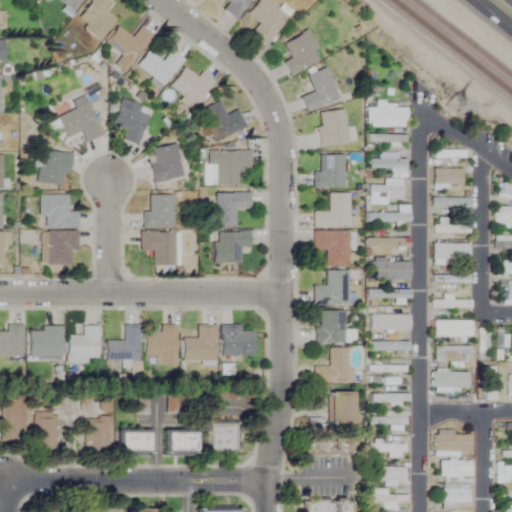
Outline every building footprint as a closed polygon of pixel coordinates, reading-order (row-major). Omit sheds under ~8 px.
[(58,0),(63,9),(79,0),(58,0)] [(110,4),(105,0),(89,0),(76,17),(85,25),(81,30),(97,42),(115,20),(104,11),(110,4)] [(221,10),(233,21),(250,0),(222,0),(227,3),(221,10)] [(249,33),(264,47),(287,20),(264,0),(256,0),(245,14),(257,24),(249,33)] [(119,56),(111,66),(122,75),(152,36),(139,26),(130,38),(116,27),(103,43),(119,56)] [(281,43),(289,59),(280,63),(287,76),(320,60),(306,31),(281,43)] [(134,66),(162,87),(182,60),(168,49),(159,61),(146,51),(134,66)] [(192,107),(212,83),(199,73),(195,78),(182,67),(167,87),(192,107)] [(298,97),(303,112),(337,101),(326,69),(305,75),(311,93),(298,97)] [(134,146),(149,112),(120,99),(109,125),(124,131),(120,140),(134,146)] [(236,110),(223,116),(217,102),(197,111),(210,142),(244,129),(236,110)] [(56,117),(65,139),(79,132),(84,143),(100,136),(86,104),(56,117)] [(405,124),(405,108),(364,108),(364,124),(405,124)] [(343,110),(316,114),(318,126),(314,127),(317,148),(348,144),(343,110)] [(404,136),(366,135),(366,146),(404,146),(404,136)] [(180,178),(174,145),(145,150),(151,183),(180,178)] [(34,184),(60,187),(61,175),(66,176),(69,154),(38,150),(34,184)] [(206,175),(214,175),(214,186),(238,186),(238,171),(248,171),(248,151),(206,151),(206,175)] [(463,151),(432,151),(432,160),(463,160),(463,151)] [(311,188),(346,188),(346,176),(342,176),(342,156),(318,156),(318,173),(311,173),(311,188)] [(367,160),(367,170),(389,170),(389,178),(404,178),(404,157),(376,157),(376,160),(367,160)] [(430,187),(460,187),(460,170),(430,170),(430,187)] [(386,200),(400,200),(400,181),(382,181),(382,186),(367,186),(367,206),(386,206),(386,200)] [(511,200),(511,194),(497,192),(496,198),(511,200)] [(233,227),(233,210),(249,210),(249,194),(213,194),(213,227),(233,227)] [(171,195),(147,195),(147,213),(139,213),(139,229),(171,229),(171,195)] [(311,229),(347,229),(347,195),(326,195),(326,213),(311,213),(311,229)] [(36,218),(41,218),(41,229),(75,229),(75,213),(65,213),(65,196),(36,196),(36,218)] [(430,207),(441,207),(441,214),(467,214),(467,199),(430,199),(430,207)] [(395,214),(365,214),(365,223),(407,223),(407,207),(395,207),(395,214)] [(511,209),(493,209),(493,229),(511,229),(511,209)] [(431,225),(431,234),(467,234),(467,226),(439,226),(439,225),(431,225)] [(346,267),(346,232),(311,232),(311,250),(323,250),(323,267),(346,267)] [(75,251),(75,233),(43,233),(43,265),(69,265),(69,251),(75,251)] [(150,266),(173,266),(173,233),(137,233),(137,251),(150,251),(150,266)] [(211,264),(238,264),(238,248),(247,248),(247,233),(211,233),(211,264)] [(492,250),(511,249),(511,241),(511,242),(511,237),(492,237),(492,250)] [(407,239),(365,239),(365,249),(407,249),(407,239)] [(467,245),(430,245),(430,264),(467,264),(467,245)] [(408,280),(408,261),(369,261),(369,280),(408,280)] [(499,275),(511,275),(511,262),(499,262),(499,275)] [(310,305),(346,305),(346,271),(323,271),(323,286),(310,286),(310,305)] [(408,290),(365,290),(365,299),(408,299),(408,290)] [(469,309),(469,299),(430,299),(430,309),(469,309)] [(342,312),(317,312),(317,328),(312,328),(312,344),(342,344),(342,312)] [(407,316),(367,316),(367,332),(407,332),(407,316)] [(431,337),(469,337),(469,321),(431,321),(431,337)] [(142,357),(153,357),(153,366),(173,366),(174,325),(158,325),(157,333),(142,333),(142,357)] [(180,339),(180,362),(214,362),(214,325),(194,325),(194,339),(180,339)] [(0,357),(21,357),(21,326),(4,326),(4,333),(0,332),(0,357)] [(39,332),(26,332),(26,357),(59,357),(60,327),(39,326),(39,332)] [(85,364),(85,360),(95,360),(96,326),(79,326),(79,336),(64,336),(64,363),(85,364)] [(121,342),(103,342),(103,362),(137,362),(137,326),(121,326),(121,342)] [(252,357),(252,331),(238,331),(238,326),(218,326),(218,357),(252,357)] [(484,328),(475,328),(475,361),(484,361),(484,328)] [(494,350),(506,350),(506,329),(494,329),(494,350)] [(406,343),(367,343),(367,351),(406,351),(406,343)] [(469,347),(431,347),(431,362),(469,362),(469,347)] [(345,349),(326,349),(326,366),(311,366),(311,382),(345,382),(345,349)] [(365,367),(365,377),(408,377),(408,367),(365,367)] [(493,368),(484,368),(484,393),(493,393),(493,368)] [(466,373),(430,373),(430,389),(466,389),(466,373)] [(77,412),(88,412),(88,393),(77,393),(77,412)] [(328,393),(328,427),(351,427),(351,393),(328,393)] [(405,405),(405,394),(369,394),(369,405),(405,405)] [(109,397),(96,398),(97,412),(109,412),(109,397)] [(0,445),(0,402),(19,402),(19,445),(0,445)] [(403,412),(381,412),(381,416),(367,416),(367,427),(387,427),(387,430),(394,430),(394,427),(403,427),(403,412)] [(53,447),(31,447),(31,415),(53,415),(53,447)] [(100,452),(78,452),(78,420),(100,420),(100,452)] [(234,424),(204,424),(204,453),(234,453),(234,424)] [(193,430),(162,430),(162,457),(193,457),(193,430)] [(145,431),(115,431),(115,457),(145,457),(145,431)] [(432,433),(432,452),(469,452),(469,435),(440,435),(440,433),(432,433)] [(303,456),(329,456),(329,438),(303,438),(303,456)] [(349,438),(332,438),(332,457),(349,457),(349,438)] [(403,440),(366,440),(366,453),(403,453),(403,440)] [(469,461),(438,461),(438,477),(469,477),(469,461)] [(511,467),(496,467),(496,476),(511,476),(511,467)] [(403,484),(403,468),(373,468),(373,484),(403,484)] [(467,485),(439,485),(439,510),(456,510),(456,504),(467,504),(467,485)] [(499,500),(511,499),(511,485),(499,486),(499,500)] [(405,495),(385,495),(385,491),(365,491),(365,506),(395,506),(395,505),(405,505),(405,495)] [(344,511),(344,500),(331,500),(302,500),(301,511),(344,511)]
